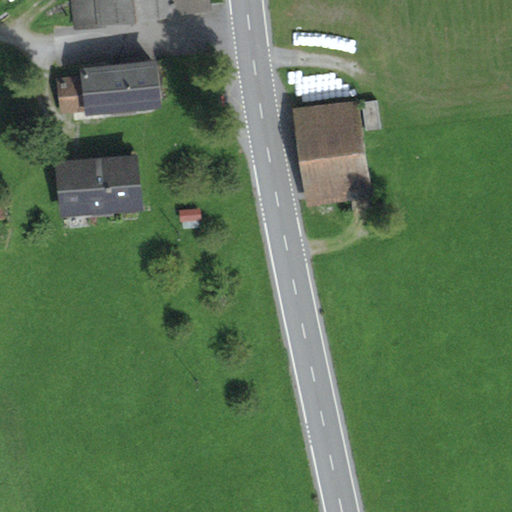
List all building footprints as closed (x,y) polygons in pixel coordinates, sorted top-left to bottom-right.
[(101,21),(101,16),(203,5),(202,0),(75,0),(78,23),(101,21)] [(63,110),(157,100),(152,61),(83,69),(84,77),(60,79),(63,110)] [(361,102),(366,130),(381,127),(376,99),(361,102)] [(370,192),(358,102),(298,110),(311,200),(370,192)] [(98,217),(97,206),(139,202),(134,156),(58,163),(63,210),(82,208),(83,218),(98,217)]
